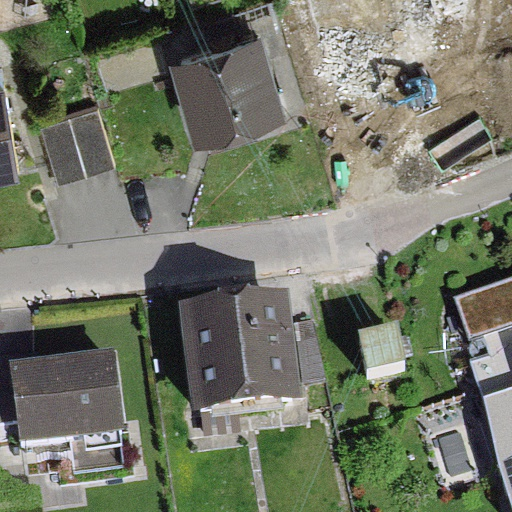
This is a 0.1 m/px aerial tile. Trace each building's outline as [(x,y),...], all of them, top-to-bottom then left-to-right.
[(299,0),(318,58),(354,47),(352,39),(434,14),(429,0),(299,0)] [(249,38),(176,60),(198,134),(204,132),(207,143),(237,134),(233,123),(271,112),(249,38)] [(0,173),(13,172),(0,90),(0,173)] [(93,110),(36,127),(53,184),(111,167),(93,110)] [(472,336),(485,334),(511,325),(511,277),(458,293),(472,336)] [(211,320),(185,323),(196,418),(287,407),(276,312),(238,317),(236,302),(210,305),(211,320)] [(307,325),(294,328),(301,389),(321,385),(307,325)] [(511,325),(485,334),(491,355),(471,361),(511,498),(511,325)] [(392,340),(355,348),(362,383),(400,375),(392,340)] [(24,367),(0,369),(0,430),(12,429),(15,459),(113,449),(105,368),(25,376),(24,367)]
